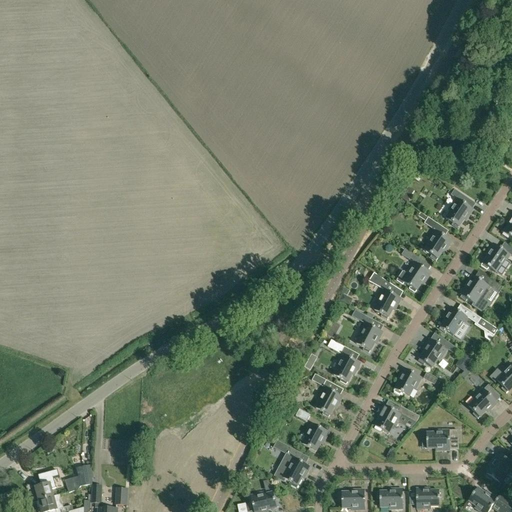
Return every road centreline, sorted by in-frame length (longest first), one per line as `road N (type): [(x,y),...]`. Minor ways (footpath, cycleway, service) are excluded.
road 1 (unclassified): [(0,467),(293,266),(363,182),(464,0)]
road 2 (residential): [(333,471),(398,353),(511,180)]
